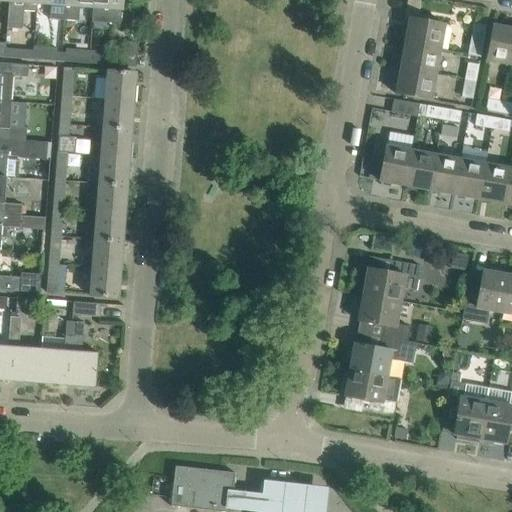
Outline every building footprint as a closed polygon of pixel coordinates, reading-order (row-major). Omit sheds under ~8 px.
[(35,12),(35,4),(35,0),(7,0),(7,2),(5,28),(20,29),(22,11),(35,12)] [(62,19),(63,0),(35,0),(35,4),(51,5),(50,18),(62,19)] [(92,9),(92,0),(63,0),(62,19),(79,21),(80,8),(92,9)] [(121,25),(122,0),(92,0),(92,9),(106,10),(105,23),(121,25)] [(408,0),(405,17),(418,19),(421,0),(408,0)] [(440,50),(445,24),(409,18),(405,44),(440,50)] [(511,65),(511,63),(511,28),(493,26),(486,61),(511,65)] [(480,57),(485,32),(473,29),(468,55),(480,57)] [(436,75),(440,50),(405,44),(400,68),(436,75)] [(59,61),(60,52),(57,52),(58,48),(32,46),(32,50),(31,59),(59,61)] [(31,59),(32,50),(6,48),(3,48),(3,57),(31,59)] [(87,64),(89,50),(66,48),(66,53),(60,52),(59,61),(87,64)] [(136,68),(137,55),(137,53),(89,50),(87,64),(136,68)] [(28,77),(29,66),(0,63),(0,100),(11,102),(13,75),(28,77)] [(476,82),(479,65),(468,63),(465,80),(476,82)] [(74,69),(64,68),(62,97),(72,98),(74,69)] [(431,101),(436,75),(400,68),(396,94),(431,101)] [(134,102),(136,74),(108,72),(105,100),(134,102)] [(473,99),(476,82),(465,80),(462,97),(473,99)] [(70,126),(72,98),(62,97),(60,125),(70,126)] [(502,113),(504,102),(488,99),(486,110),(502,113)] [(9,127),(11,102),(0,100),(0,138),(25,140),(26,129),(9,127)] [(131,130),(134,102),(105,100),(103,128),(131,130)] [(417,117),(420,105),(394,100),(391,113),(417,117)] [(511,115),(511,103),(504,102),(502,113),(511,115)] [(442,120),(444,109),(427,106),(425,117),(442,120)] [(459,123),(461,112),(444,109),(442,120),(459,123)] [(492,129),(494,118),(477,115),(475,126),(492,129)] [(509,132),(511,121),(494,118),(492,129),(509,132)] [(69,136),(70,126),(60,125),(58,153),(67,153),(75,154),(76,137),(69,136)] [(129,158),(131,130),(103,128),(101,156),(129,158)] [(34,141),(25,140),(0,138),(0,176),(5,177),(6,157),(14,158),(14,155),(32,157),(34,141)] [(405,186),(411,151),(385,146),(379,181),(405,186)] [(429,191),(436,155),(411,151),(405,186),(429,191)] [(65,181),(67,153),(58,153),(56,181),(65,181)] [(454,195),(461,160),(436,155),(429,191),(454,195)] [(127,186),(129,158),(101,156),(99,184),(127,186)] [(479,200),(485,164),(461,160),(454,195),(479,200)] [(504,204),(510,169),(485,164),(479,200),(504,204)] [(369,169),(368,177),(379,179),(381,171),(369,169)] [(3,203),(5,177),(0,176),(0,213),(22,215),(23,204),(3,203)] [(63,209),(65,181),(56,181),(53,209),(63,209)] [(125,214),(127,186),(99,184),(97,212),(125,214)] [(61,237),(63,209),(53,209),(51,237),(61,237)] [(123,242),(125,214),(97,212),(94,240),(123,242)] [(0,243),(0,238),(6,239),(7,226),(21,227),(22,215),(0,213),(0,243)] [(35,216),(34,228),(44,229),(45,217),(35,216)] [(376,234),(373,247),(386,249),(388,236),(376,234)] [(59,265),(61,237),(51,237),(49,264),(59,265)] [(120,270),(123,242),(94,240),(92,268),(120,270)] [(412,243),(410,253),(417,255),(420,244),(412,243)] [(416,291),(418,282),(421,266),(394,262),(392,273),(367,269),(363,296),(401,302),(403,288),(416,291)] [(57,296),(59,265),(49,264),(47,295),(57,296)] [(118,298),(120,270),(92,268),(90,296),(98,297),(118,298)] [(486,324),(488,311),(502,313),(509,275),(483,271),(478,295),(467,293),(462,320),(486,324)] [(511,275),(509,275),(502,313),(511,314),(511,275)] [(0,290),(28,293),(29,278),(0,276),(0,290)] [(397,324),(401,302),(363,296),(358,321),(383,326),(381,337),(407,342),(410,327),(397,324)] [(27,298),(27,305),(44,306),(44,305),(44,299),(27,298)] [(101,303),(74,301),(73,315),(100,317),(101,303)] [(20,333),(21,318),(11,317),(10,332),(20,333)] [(74,337),(75,322),(64,321),(64,336),(74,337)] [(95,388),(98,353),(82,352),(84,323),(75,322),(74,337),(64,336),(62,351),(68,351),(65,386),(95,388)] [(418,326),(415,342),(432,345),(435,329),(418,326)] [(38,384),(41,349),(19,347),(20,333),(10,332),(9,347),(13,347),(10,382),(38,384)] [(460,334),(457,351),(461,352),(466,353),(469,336),(460,334)] [(422,345),(407,342),(381,337),(379,348),(354,344),(349,370),(387,377),(390,359),(412,363),(416,346),(422,347),(422,345)] [(0,380),(10,382),(13,347),(9,347),(0,345),(0,380)] [(68,351),(62,351),(41,349),(38,384),(65,386),(68,351)] [(400,379),(387,377),(349,370),(345,397),(369,401),(367,413),(394,417),(400,379)] [(438,377),(437,383),(450,385),(452,373),(445,372),(438,377)] [(452,374),(451,381),(459,383),(460,375),(452,374)] [(481,440),(489,389),(451,382),(446,408),(458,410),(453,435),(457,436),(456,440),(479,444),(479,440),(481,440)] [(511,419),(511,392),(489,389),(481,440),(494,442),(493,443),(502,445),(502,444),(506,444),(510,420),(511,419)] [(396,429),(395,437),(405,439),(407,430),(396,429)] [(232,490),(234,477),(235,477),(235,474),(175,467),(171,506),(220,511),(230,511),(231,509),(230,509),(232,490)] [(253,511),(324,511),(327,488),(263,480),(262,494),(232,490),(230,509),(231,509),(253,511)]
